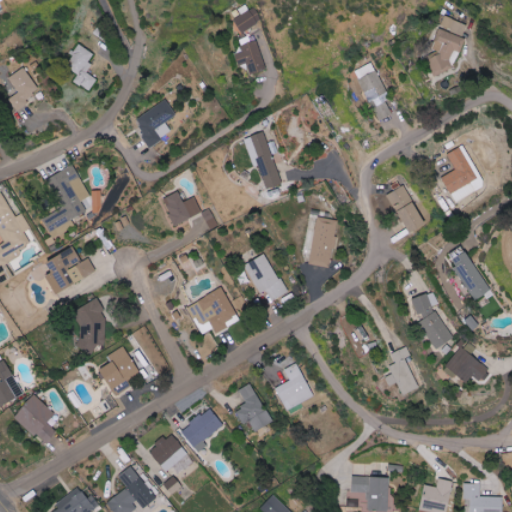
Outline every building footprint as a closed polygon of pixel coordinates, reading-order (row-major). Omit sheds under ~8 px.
[(234,19),(243,33),(258,24),(249,10),(234,19)] [(465,35),(468,23),(444,17),(441,28),(465,35)] [(465,38),(439,28),(434,41),(440,43),(430,70),(451,77),(465,38)] [(240,65),(248,62),(251,72),(267,67),(257,40),(242,45),(243,51),(235,54),(240,65)] [(95,53),(79,44),(65,66),(78,74),(74,81),(90,91),(98,78),(87,72),(93,64),(89,62),(95,53)] [(394,115),(374,63),(357,70),(377,122),(394,115)] [(38,92),(27,68),(10,75),(21,100),(38,92)] [(335,116),(325,94),(314,99),(323,121),(335,116)] [(166,122),(177,116),(168,100),(135,119),(150,146),(172,133),(166,122)] [(247,138),(265,189),(283,183),(265,131),(247,138)] [(463,145),(447,154),(456,170),(442,178),(456,203),(486,185),(463,145)] [(87,212),(82,201),(90,197),(74,165),(48,179),(63,207),(43,218),(50,231),(87,212)] [(425,225),(406,185),(393,191),(399,206),(396,207),(408,233),(425,225)] [(184,201),(180,191),(163,198),(174,225),(202,214),(196,197),(184,201)] [(0,232),(5,242),(0,244),(0,281),(12,275),(6,265),(21,257),(17,250),(31,243),(25,232),(31,229),(23,213),(16,217),(3,192),(0,193),(0,232)] [(202,212),(211,229),(219,225),(211,208),(202,212)] [(338,220),(318,217),(309,264),(330,268),(338,220)] [(447,254),(475,300),(491,291),(463,245),(447,254)] [(89,258),(83,261),(74,246),(47,262),(53,272),(46,276),(58,295),(97,271),(89,258)] [(258,294),(267,290),(272,300),(286,294),(269,254),(246,264),(258,294)] [(240,320),(223,288),(188,307),(203,334),(214,328),(216,333),(240,320)] [(452,341),(437,305),(439,304),(434,291),(414,299),(434,348),(452,341)] [(105,348),(104,302),(79,303),(81,349),(105,348)] [(108,355),(112,363),(101,369),(117,395),(133,386),(129,379),(141,373),(125,345),(108,355)] [(407,358),(411,356),(407,347),(391,354),(395,364),(390,366),(393,374),(386,377),(389,386),(398,382),(402,395),(419,389),(407,358)] [(480,381),(490,369),(462,347),(446,366),(467,383),(473,375),(480,381)] [(0,405),(23,396),(9,360),(0,363),(0,405)] [(285,370),(291,380),(276,388),(288,411),(315,396),(297,363),(285,370)] [(240,389),(247,405),(237,409),(243,424),(251,421),(255,431),(272,424),(254,383),(240,389)] [(46,444),(58,431),(49,422),(57,414),(36,394),(16,416),(46,444)] [(182,431),(199,453),(208,446),(204,441),(224,425),(211,408),(182,431)] [(166,472),(175,466),(180,473),(195,463),(175,434),(167,440),(165,438),(149,449),(166,472)] [(119,475),(128,489),(114,498),(122,511),(133,511),(140,508),(142,510),(156,501),(134,466),(119,475)] [(183,488),(177,476),(166,482),(172,494),(183,488)] [(389,511),(390,477),(352,476),(351,499),(368,500),(368,510),(389,511)] [(422,511),(425,511),(424,511),(449,511),(453,480),(438,479),(438,487),(424,485),(422,511)] [(504,511),(504,497),(481,496),(482,483),(465,483),(465,499),(472,499),(471,511),(504,511)] [(84,486),(54,509),(56,511),(93,511),(100,507),(84,486)] [(291,511),(274,495),(261,508),(264,511),(291,511)]
